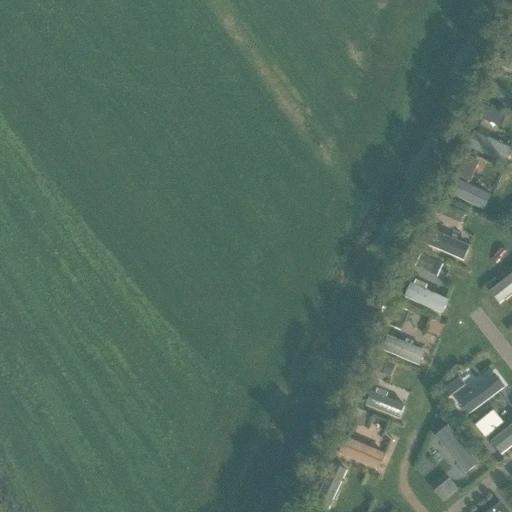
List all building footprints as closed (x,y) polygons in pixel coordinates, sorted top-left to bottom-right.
[(511,139),(475,120),(472,126),(481,131),(474,145),(507,162),(511,151),(511,139)] [(464,182),(458,199),(487,210),(493,193),(464,182)] [(435,229),(428,250),(465,263),(473,243),(435,229)] [(425,256),(418,269),(433,277),(440,263),(425,256)] [(497,305),(511,297),(511,274),(488,287),(497,305)] [(403,298),(442,317),(451,298),(413,279),(403,298)] [(429,346),(389,332),(381,354),(420,369),(429,346)] [(459,378),(444,390),(453,401),(468,389),(459,378)] [(375,384),(365,410),(399,423),(410,398),(375,384)] [(341,453),(379,473),(388,456),(350,436),(341,453)]
